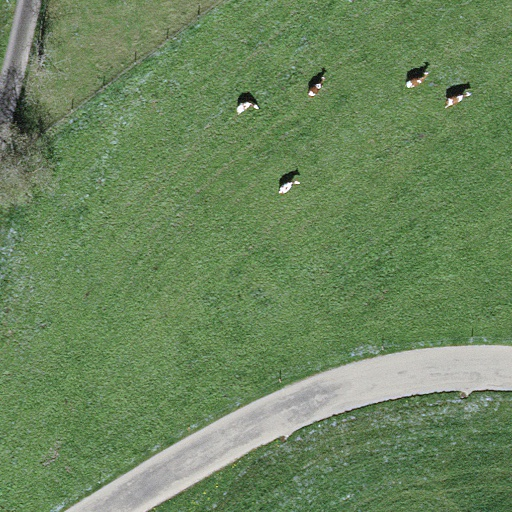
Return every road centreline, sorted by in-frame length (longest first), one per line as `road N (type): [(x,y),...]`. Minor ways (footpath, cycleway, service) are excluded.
road 1 (unclassified): [(110,511),(285,410),(353,384),(419,369),(511,366)]
road 2 (track): [(0,127),(29,0)]
